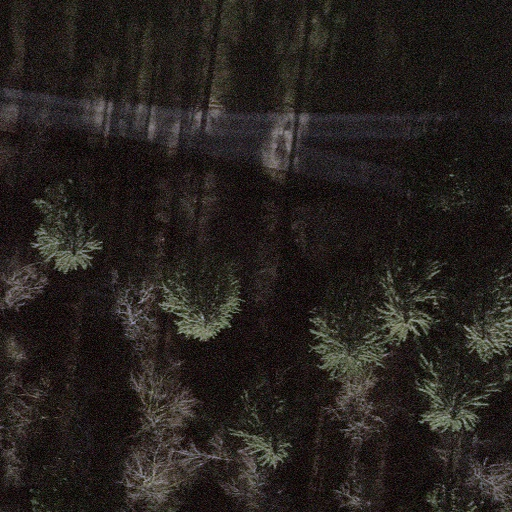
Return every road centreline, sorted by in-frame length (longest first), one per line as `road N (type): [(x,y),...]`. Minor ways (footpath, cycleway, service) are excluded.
road 1 (track): [(511,119),(180,124),(0,98)]
road 2 (track): [(180,124),(511,194)]
